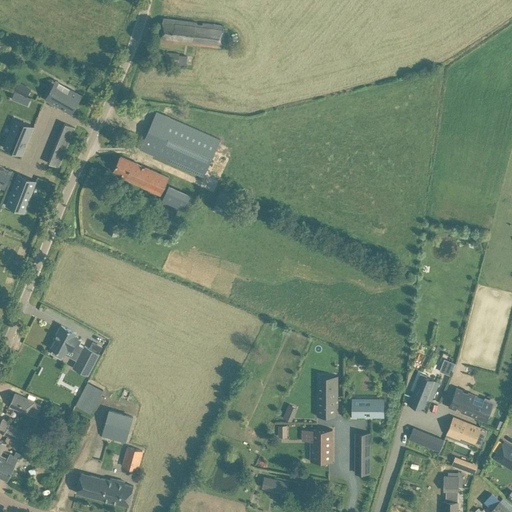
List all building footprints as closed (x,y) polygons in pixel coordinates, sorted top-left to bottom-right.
[(224,25),(172,19),(163,18),(160,40),(170,42),(221,48),(222,43),(237,45),(238,31),(223,29),(224,25)] [(187,54),(176,53),(166,52),(165,61),(187,63),(187,54)] [(19,81),(14,89),(20,93),(21,94),(27,96),(31,88),(19,81)] [(62,89),(55,85),(53,89),(53,88),(47,99),(46,98),(45,98),(71,113),(82,95),(80,94),(75,91),(74,91),(71,89),(69,93),(65,91),(66,91),(63,89),(62,89)] [(21,94),(18,101),(28,105),(31,97),(27,96),(21,94)] [(221,139),(166,115),(157,111),(140,149),(204,177),(221,139)] [(23,155),(34,126),(15,118),(11,127),(16,129),(13,136),(8,134),(3,147),(23,155)] [(66,121),(49,162),(61,166),(77,125),(66,121)] [(169,177),(129,159),(120,155),(114,170),(124,174),(123,177),(161,194),(169,177)] [(0,185),(3,187),(9,172),(0,168),(0,185)] [(24,212),(37,180),(18,173),(6,204),(6,205),(8,201),(25,208),(24,212)] [(191,194),(169,185),(162,201),(184,210),(191,194)] [(213,208),(234,217),(242,199),(221,190),(213,208)] [(160,223),(154,219),(148,216),(142,226),(153,233),(160,223)] [(117,235),(120,226),(112,223),(108,232),(117,235)] [(74,335),(76,332),(62,324),(55,337),(57,338),(52,347),(53,348),(51,353),(62,358),(64,354),(68,347),(72,349),(73,348),(81,352),(74,367),(88,374),(99,353),(85,345),(85,346),(80,344),(82,339),(78,337),(74,335)] [(450,375),(455,362),(446,359),(441,371),(450,375)] [(431,400),(439,382),(426,376),(427,375),(426,375),(422,385),(417,383),(414,392),(413,391),(413,392),(409,404),(423,410),(426,403),(425,402),(426,398),(431,400)] [(338,399),(338,376),(325,376),(325,377),(318,377),(318,403),(317,403),(317,414),(336,415),(336,403),(333,403),(333,399),(338,399)] [(89,380),(77,404),(93,412),(105,388),(89,380)] [(463,391),(464,390),(456,387),(448,406),(456,409),(457,406),(462,408),(460,411),(486,421),(488,416),(489,417),(493,407),(483,403),(484,398),(468,392),(468,393),(463,391)] [(34,401),(24,396),(15,392),(9,405),(30,414),(34,401)] [(352,398),(352,397),(352,416),(352,415),(384,415),(384,417),(384,397),(384,403),(373,403),(373,399),(361,399),(352,398)] [(102,435),(126,442),(133,416),(109,410),(102,435)] [(291,420),(293,415),(286,412),(283,417),(291,420)] [(475,442),(481,427),(453,416),(446,433),(460,439),(461,436),(475,442)] [(4,433),(26,443),(31,433),(9,423),(4,433)] [(279,436),(289,435),(289,424),(279,424),(279,436)] [(410,438),(441,451),(446,439),(415,427),(410,438)] [(333,441),(333,429),(302,429),(302,440),(311,440),(316,440),(316,449),(311,449),(310,460),(329,461),(330,440),(333,441)] [(372,431),(357,431),(356,472),(372,473),(372,431)] [(511,468),(511,445),(504,441),(494,457),(511,468)] [(37,448),(27,443),(21,454),(31,459),(37,448)] [(123,466),(137,470),(143,450),(128,446),(123,466)] [(7,457),(1,454),(0,453),(0,454),(0,476),(7,480),(18,458),(9,454),(7,457)] [(41,465),(54,472),(60,461),(47,453),(41,465)] [(474,473),(477,468),(469,465),(467,470),(474,473)] [(82,472),(77,492),(129,506),(134,486),(125,483),(126,480),(118,478),(118,481),(82,472)] [(459,491),(459,486),(459,474),(444,474),(443,491),(459,491)] [(264,476),(262,487),(287,492),(289,481),(264,476)] [(261,494),(259,507),(265,508),(267,495),(261,494)] [(511,511),(491,494),(485,500),(488,503),(481,510),(483,511),(511,511)] [(458,511),(459,501),(458,501),(446,501),(443,501),(442,511),(458,511)]
